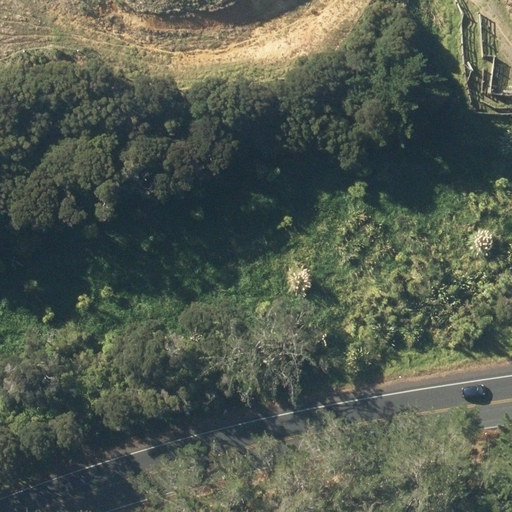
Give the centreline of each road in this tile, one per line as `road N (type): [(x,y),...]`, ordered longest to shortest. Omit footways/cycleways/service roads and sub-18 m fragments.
road 1 (primary): [(47,511),(117,485),(361,425),(511,404)]
road 2 (track): [(337,0),(256,57),(211,67),(136,66),(55,26)]
